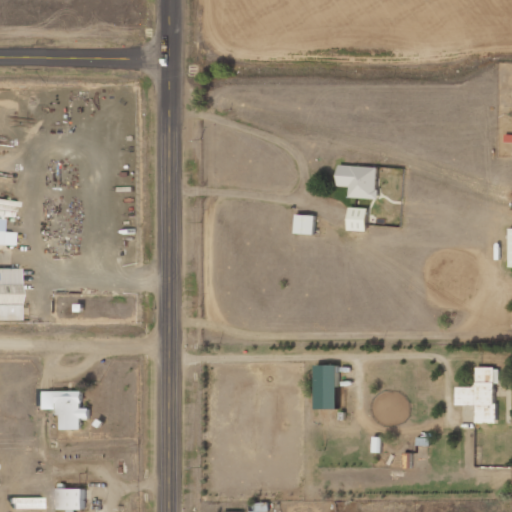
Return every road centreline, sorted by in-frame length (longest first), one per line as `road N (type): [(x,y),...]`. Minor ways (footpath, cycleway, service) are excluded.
road 1 (secondary): [(167,55),(169,511)]
road 2 (residential): [(0,345),(168,342)]
road 3 (tertiary): [(0,54),(167,55)]
